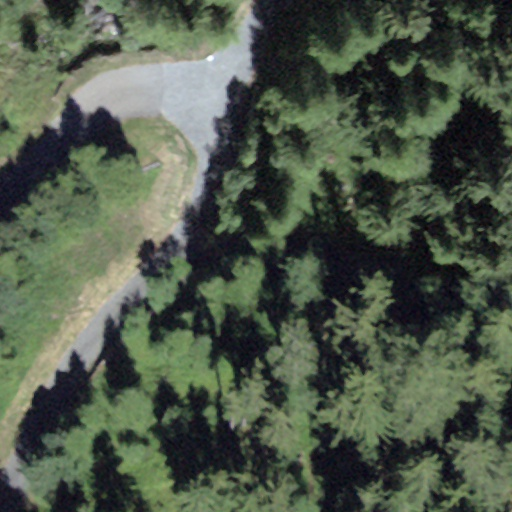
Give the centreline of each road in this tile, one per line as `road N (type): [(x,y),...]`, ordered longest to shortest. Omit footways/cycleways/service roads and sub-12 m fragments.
road 1 (track): [(0,509),(39,419),(128,300),(206,223),(223,178),(214,116),(251,48),(320,0)]
road 2 (track): [(214,116),(162,94),(106,100),(38,172),(0,199)]
